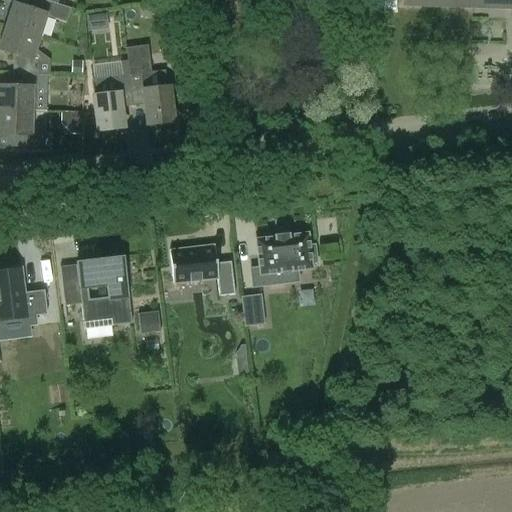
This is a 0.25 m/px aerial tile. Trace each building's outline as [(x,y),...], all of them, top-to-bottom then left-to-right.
[(70,9),(56,5),(43,0),(31,0),(29,9),(13,4),(6,28),(39,39),(46,17),(66,23),(70,9)] [(511,0),(401,0),(402,6),(511,9),(511,0)] [(32,60),(39,39),(6,28),(0,45),(0,50),(13,55),(13,75),(38,75),(38,63),(32,60)] [(147,125),(173,122),(169,87),(166,88),(164,72),(151,73),(147,46),(125,49),(127,61),(129,76),(133,107),(145,105),(147,125)] [(119,62),(121,77),(93,80),(95,96),(93,97),(98,132),(124,128),(121,108),(133,107),(129,76),(127,61),(119,62)] [(38,76),(38,75),(13,75),(13,87),(0,86),(0,112),(32,113),(46,113),(47,76),(38,76)] [(0,135),(11,136),(10,147),(46,149),(46,136),(32,135),(32,113),(0,112),(0,135)] [(253,288),(283,284),(282,272),(311,268),(311,263),(317,263),(315,245),(309,246),(307,234),(290,237),(289,234),(274,236),(274,238),(257,241),(260,269),(251,270),(253,288)] [(230,263),(216,264),(214,246),(213,246),(213,247),(170,252),(170,251),(169,251),(173,286),(174,285),(174,284),(216,279),(218,297),(234,296),(230,263)] [(84,262),(83,262),(75,263),(76,267),(78,287),(62,289),(60,269),(59,269),(66,321),(64,306),(80,304),(83,325),(110,321),(111,327),(131,325),(123,257),(102,260),(102,263),(85,265),(84,262)] [(0,272),(0,320),(46,315),(43,291),(23,294),(20,270),(0,272)] [(263,324),(260,296),(242,299),(245,326),(263,324)] [(139,332),(159,330),(157,312),(137,315),(139,332)]
